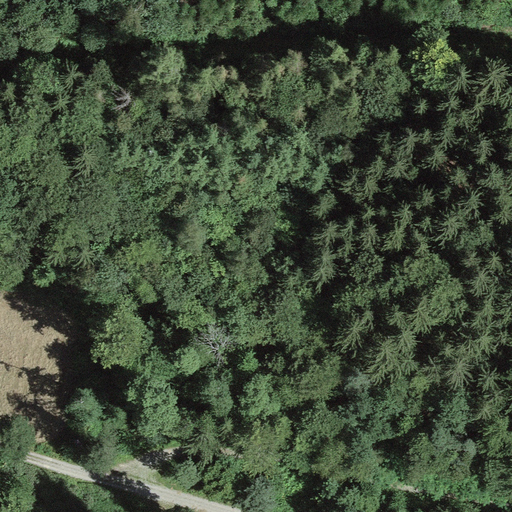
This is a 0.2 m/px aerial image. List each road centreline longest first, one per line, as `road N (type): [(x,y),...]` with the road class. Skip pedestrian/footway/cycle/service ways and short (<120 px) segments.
road 1 (track): [(0,70),(327,43),(511,48)]
road 2 (track): [(511,506),(246,458),(160,457),(101,471)]
road 3 (track): [(0,446),(101,471),(213,511)]
